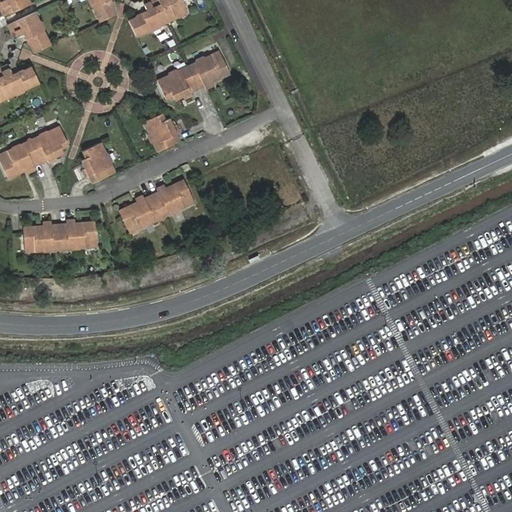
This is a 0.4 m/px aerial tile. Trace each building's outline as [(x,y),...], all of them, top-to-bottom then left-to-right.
[(31,1),(30,0),(0,0),(0,7),(3,14),(31,1)] [(117,11),(112,0),(89,0),(99,20),(117,11)] [(137,35),(190,12),(184,0),(159,0),(161,2),(154,5),(151,0),(149,0),(145,2),(148,8),(137,13),(137,15),(130,18),(137,35)] [(51,42),(37,11),(7,24),(13,37),(25,32),(33,50),(51,42)] [(173,40),(167,42),(170,48),(176,45),(173,40)] [(207,89),(214,85),(213,81),(215,80),(230,73),(219,50),(157,79),(167,99),(174,95),(176,100),(183,96),(184,96),(185,99),(193,95),(191,93),(206,86),(207,89)] [(0,101),(40,83),(31,64),(23,68),(23,67),(12,72),(9,66),(1,70),(3,73),(0,74),(0,101)] [(181,140),(178,133),(181,131),(177,123),(174,125),(170,117),(166,119),(163,112),(143,122),(157,151),(181,140)] [(65,152),(63,147),(69,145),(59,125),(0,152),(0,159),(9,179),(25,171),(27,170),(29,173),(37,170),(35,166),(48,160),(50,163),(58,159),(56,156),(57,156),(65,152)] [(116,171),(102,141),(82,151),(85,157),(81,159),(85,167),(82,168),(86,177),(89,175),(92,182),(116,171)] [(131,233),(195,202),(184,178),(166,187),(165,183),(157,187),(158,190),(145,197),(143,194),(135,198),(137,201),(119,209),(131,233)] [(97,247),(95,220),(75,222),(75,218),(66,218),(67,223),(52,224),(51,220),(43,221),(43,224),(23,226),(25,252),(97,247)]
